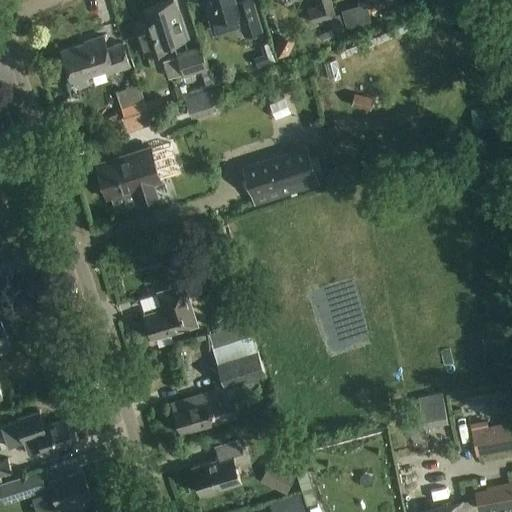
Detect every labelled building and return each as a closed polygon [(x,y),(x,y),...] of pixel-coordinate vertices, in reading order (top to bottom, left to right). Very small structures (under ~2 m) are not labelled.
[(186,38),(173,0),(145,9),(148,21),(136,25),(146,55),(171,47),(169,43),(186,38)] [(237,0),(206,0),(213,21),(238,13),(245,34),(261,29),(251,0),(240,0),(238,1),(237,0)] [(342,34),(331,0),(314,0),(316,6),(308,9),(313,24),(330,18),(333,30),(321,34),(323,39),(342,34)] [(106,48),(102,36),(85,42),(86,43),(62,50),(72,81),(73,81),(75,87),(78,88),(88,85),(89,82),(87,76),(107,70),(108,74),(129,67),(122,43),(106,48)] [(205,86),(212,84),(200,46),(176,53),(184,77),(201,72),(205,86)] [(314,119),(324,117),(320,94),(310,95),(314,119)] [(373,99),(355,94),(352,107),(370,112),(373,99)] [(149,98),(125,105),(133,132),(157,125),(149,98)] [(220,104),(197,112),(201,124),(225,116),(220,104)] [(192,160),(207,154),(201,139),(186,144),(192,160)] [(305,143),(239,165),(249,193),(252,204),(318,183),(315,172),(305,143)] [(161,181),(150,147),(97,163),(108,197),(112,196),(116,209),(119,211),(129,208),(131,205),(130,203),(138,200),(139,202),(156,196),(152,183),(161,181)] [(175,203),(217,201),(216,175),(174,177),(175,203)] [(75,199),(81,223),(91,220),(85,197),(75,199)] [(231,266),(222,228),(203,232),(213,271),(231,266)] [(197,324),(184,284),(158,292),(163,309),(145,315),(152,338),(197,324)] [(0,353),(11,350),(0,316),(0,353)] [(255,350),(251,336),(213,348),(225,387),(197,396),(198,400),(174,408),(182,433),(236,416),(231,400),(246,395),(242,383),(266,376),(257,350),(255,350)] [(471,390),(471,399),(505,399),(505,390),(471,390)] [(426,398),(427,426),(450,425),(449,397),(426,398)] [(16,419),(17,420),(1,426),(9,448),(39,437),(45,453),(74,443),(66,418),(40,427),(36,413),(16,419)] [(511,422),(488,427),(487,421),(471,424),(477,456),(511,450),(511,422)] [(243,451),(239,439),(215,447),(219,459),(193,467),(201,494),(241,482),(231,456),(243,451)] [(0,478),(14,475),(9,459),(0,461),(0,478)] [(288,487),(295,471),(276,462),(269,478),(288,487)] [(91,496),(83,471),(50,481),(53,491),(32,497),(37,511),(60,511),(61,511),(60,506),(91,496)] [(32,489),(27,476),(0,484),(5,498),(32,489)] [(491,511),(511,508),(511,481),(486,487),(486,489),(475,491),(479,511),(490,509),(490,511),(491,511)] [(305,511),(300,495),(269,504),(272,511),(269,511),(305,511)] [(417,511),(470,511),(468,501),(418,511),(417,511)]
